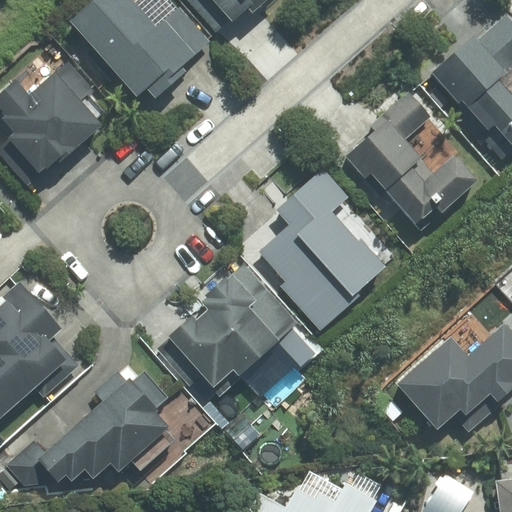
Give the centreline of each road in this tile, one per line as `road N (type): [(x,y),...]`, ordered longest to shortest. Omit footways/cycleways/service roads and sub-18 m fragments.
road 1 (residential): [(175,189),(391,0)]
road 2 (residential): [(175,189),(178,239),(149,276),(102,271),(83,244),(85,214)]
